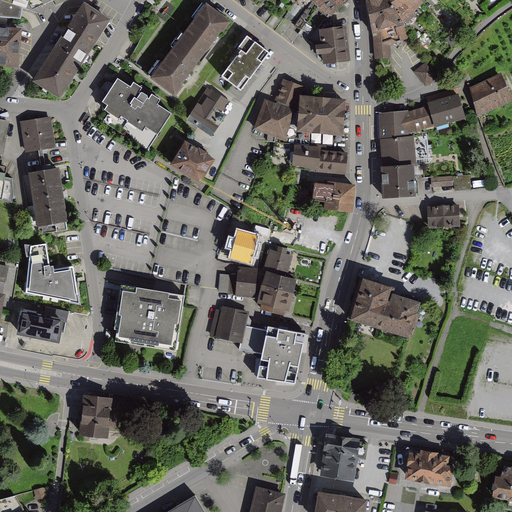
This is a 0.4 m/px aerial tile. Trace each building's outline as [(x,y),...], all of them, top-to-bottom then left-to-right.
[(1,0),(0,0),(0,17),(21,19),(23,8),(2,1),(1,0)] [(1,0),(2,1),(23,8),(44,15),(48,3),(43,5),(41,0),(1,0)] [(313,0),(310,3),(330,19),(349,0),(313,0)] [(381,0),(370,0),(368,1),(370,23),(371,35),(374,35),(375,61),(391,60),(392,44),(398,40),(395,32),(405,27),(390,11),(381,0)] [(429,0),(381,0),(390,11),(405,27),(419,15),(416,13),(429,0)] [(85,3),(34,81),(59,98),(110,20),(85,3)] [(205,5),(151,78),(177,97),(231,24),(205,5)] [(23,31),(0,28),(0,67),(19,69),(23,31)] [(347,28),(319,30),(322,64),(350,62),(347,28)] [(272,53),(249,37),(221,77),(245,93),(272,53)] [(429,59),(414,71),(425,86),(441,74),(429,59)] [(511,101),(511,96),(501,73),(468,88),(481,116),(511,101)] [(276,105),(267,102),(256,133),(285,143),(298,107),(302,97),(306,86),(285,79),(276,105)] [(173,116),(117,80),(101,105),(156,141),(173,116)] [(236,104),(210,86),(186,121),(213,139),(236,104)] [(346,101),(302,97),(298,107),(299,133),(343,137),(346,101)] [(459,97),(413,112),(413,136),(466,119),(459,97)] [(385,113),(386,167),(413,166),(413,136),(413,112),(385,113)] [(57,149),(52,118),(23,123),(28,153),(57,149)] [(10,122),(0,120),(0,153),(4,154),(10,122)] [(215,160),(183,141),(168,166),(199,185),(215,160)] [(322,148),(297,144),(294,166),(319,170),(319,176),(345,179),(346,157),(321,154),(322,148)] [(382,167),(383,195),(419,193),(417,165),(413,166),(386,167),(382,167)] [(14,192),(12,182),(5,180),(7,170),(0,168),(0,201),(12,203),(14,192)] [(68,223),(58,169),(30,174),(39,228),(68,223)] [(432,178),(433,187),(454,186),(454,177),(432,178)] [(353,186),(311,182),(309,200),(324,202),(323,210),(350,213),(353,186)] [(309,191),(295,187),(290,202),(305,205),(309,191)] [(460,207),(430,208),(431,230),(461,229),(460,207)] [(408,243),(410,227),(391,225),(390,241),(408,243)] [(258,245),(236,239),(230,261),(253,267),(258,245)] [(49,244),(30,247),(25,295),(82,307),(75,267),(53,271),(49,244)] [(298,256),(274,249),(269,270),(292,276),(298,256)] [(0,318),(10,269),(0,266),(0,318)] [(256,274),(238,272),(237,296),(254,297),(256,274)] [(221,293),(237,293),(237,274),(222,274),(221,293)] [(294,312),(301,282),(266,274),(260,304),(294,312)] [(349,319),(412,337),(422,305),(392,296),(394,289),(361,280),(349,319)] [(115,341),(176,351),(185,294),(121,284),(114,328),(117,329),(115,341)] [(249,313),(218,306),(211,338),(241,344),(243,344),(249,313)] [(63,320),(21,312),(17,334),(59,342),(63,320)] [(257,380),(296,386),(307,335),(267,327),(257,380)] [(112,397),(83,395),(80,436),(108,439),(112,397)] [(321,478),(354,482),(359,449),(326,444),(321,478)] [(455,459),(410,452),(405,482),(450,489),(455,459)] [(492,499),(511,501),(511,466),(496,477),(492,499)] [(257,489),(251,511),(280,511),(285,495),(257,489)] [(363,511),(366,500),(318,492),(314,511),(363,511)] [(204,511),(195,496),(168,511),(204,511)] [(25,511),(16,497),(0,501),(0,511),(25,511)]
